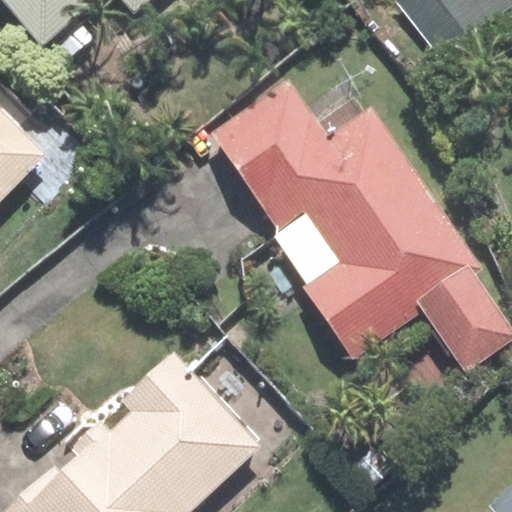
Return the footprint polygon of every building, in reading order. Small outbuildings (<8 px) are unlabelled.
[(171,0),(0,0),(0,2),(64,72),(103,36),(94,26),(120,3),(142,27),(171,0)] [(397,0),(448,66),(511,17),(511,1),(511,0),(397,0)] [(511,343),(511,323),(380,117),(334,146),(296,86),(209,141),(354,369),(429,321),(463,375),(511,343)] [(0,218),(29,188),(45,204),(70,178),(0,110),(0,218)] [(204,511),(272,448),(187,358),(23,511),(204,511)] [(389,444),(351,473),(375,504),(413,476),(389,444)] [(511,511),(511,492),(492,511),(511,511)]
